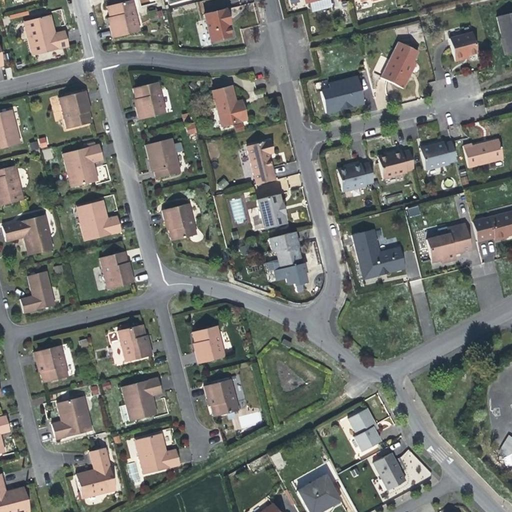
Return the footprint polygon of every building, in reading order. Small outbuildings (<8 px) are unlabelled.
[(107,16),(109,24),(107,24),(110,37),(138,30),(130,0),(120,0),(104,4),(107,16)] [(225,6),(202,13),(209,37),(229,32),(226,21),(225,19),(228,18),(225,6)] [(511,13),(495,18),(502,42),(506,58),(511,56),(511,13)] [(27,37),(31,55),(67,46),(63,30),(54,33),(52,25),(49,14),(27,19),(31,36),(27,37)] [(23,20),(27,37),(31,36),(27,19),(23,20)] [(471,34),(449,39),(454,62),(462,60),(461,57),(468,56),(476,54),(471,34)] [(377,80),(399,93),(406,80),(404,79),(411,66),(416,57),(397,46),(377,80)] [(411,66),(404,79),(406,80),(411,73),(414,68),(411,66)] [(321,91),(326,112),(347,107),(364,103),(357,76),(328,84),(329,89),(321,91)] [(163,114),(155,83),(131,89),(134,102),(136,107),(134,108),(137,121),(163,114)] [(217,90),(198,95),(207,129),(232,122),(229,110),(223,112),(221,105),(217,90)] [(83,93),(57,99),(66,131),(89,125),(85,113),(84,107),(86,106),(83,93)] [(13,109),(7,111),(11,127),(17,125),(13,109)] [(0,147),(21,143),(17,125),(11,127),(7,111),(0,112),(0,147)] [(195,123),(186,124),(187,134),(196,133),(195,123)] [(46,137),(38,138),(40,148),(48,146),(46,137)] [(178,172),(169,138),(143,145),(147,160),(150,159),(152,166),(155,178),(178,172)] [(418,151),(423,171),(448,165),(447,162),(455,160),(450,140),(442,142),(441,140),(433,142),(424,144),(426,149),(418,151)] [(461,145),(467,168),(502,159),(497,140),(481,144),(471,147),(469,142),(461,145)] [(243,147),(253,185),(273,180),(269,164),(267,155),(272,154),(268,141),(243,147)] [(100,161),(97,146),(61,155),(66,174),(70,173),(73,187),(95,181),(92,169),(91,164),(100,161)] [(45,160),(54,158),(50,147),(42,150),(45,160)] [(376,162),(381,182),(406,175),(405,172),(413,170),(408,151),(400,153),(399,150),(390,153),(383,155),(384,160),(376,162)] [(335,173),(340,192),(365,186),(364,183),(372,181),(367,161),(359,163),(358,161),(350,163),(341,165),(343,171),(335,173)] [(0,204),(22,199),(14,166),(0,168),(0,204)] [(274,196),(252,202),(260,230),(282,224),(280,216),(282,215),(280,208),(279,203),(276,203),(274,196)] [(78,223),(83,241),(119,232),(115,215),(105,218),(103,212),(100,201),(79,206),(82,221),(78,223)] [(194,234),(186,203),(160,210),(163,224),(165,223),(167,230),(169,241),(194,234)] [(82,221),(79,206),(74,208),(78,223),(82,221)] [(415,206),(406,208),(408,216),(417,214),(415,206)] [(511,207),(470,218),(475,238),(489,234),(490,237),(507,233),(511,231),(511,207)] [(42,215),(1,226),(5,241),(22,236),(24,244),(27,254),(51,248),(42,215)] [(444,260),(452,258),(451,254),(467,250),(460,225),(444,229),(446,236),(424,242),(430,264),(444,260)] [(371,231),(350,236),(361,281),(387,275),(403,271),(397,248),(377,253),(371,231)] [(293,240),(291,232),(266,239),(270,252),(273,251),(276,260),(264,263),(267,272),(273,271),(275,280),(282,278),(302,272),(304,272),(302,263),(300,264),(295,248),(294,249),(292,241),(293,240)] [(247,246),(239,249),(241,255),(249,253),(247,246)] [(122,253),(98,259),(106,290),(133,284),(130,272),(128,273),(125,264),(122,253)] [(55,304),(46,270),(26,275),(29,289),(31,295),(19,298),(23,312),(55,304)] [(305,283),(302,272),(282,278),(284,286),(293,284),(294,286),(300,284),(305,283)] [(143,337),(140,324),(116,330),(124,362),(150,356),(146,342),(144,343),(143,337)] [(222,358),(215,327),(192,332),(195,347),(196,352),(194,352),(197,364),(222,358)] [(66,377),(59,345),(32,351),(36,366),(38,365),(40,372),(42,382),(66,377)] [(159,393),(155,377),(120,386),(124,404),(128,403),(132,417),(155,412),(152,400),(151,395),(159,393)] [(209,403),(212,414),(235,409),(229,378),(202,384),(205,397),(208,397),(209,403)] [(82,395),(77,397),(81,413),(86,412),(82,395)] [(54,438),(90,429),(86,412),(81,413),(77,397),(55,402),(59,415),(60,421),(50,423),(54,438)] [(346,421),(353,433),(371,424),(373,427),(375,426),(366,410),(346,421)] [(371,424),(353,433),(349,435),(359,453),(380,441),(376,434),(373,427),(371,424)] [(141,474),(177,465),(173,449),(163,451),(162,446),(159,434),(137,439),(141,455),(137,456),(141,474)] [(498,453),(505,465),(511,465),(511,439),(508,436),(498,453)] [(113,488),(103,447),(88,451),(92,469),(74,473),(77,485),(80,497),(113,488)] [(390,453),(371,463),(386,490),(403,481),(396,469),(398,468),(396,464),(390,453)] [(0,475),(0,511),(18,511),(28,510),(24,498),(21,486),(4,490),(0,475)] [(325,475),(295,490),(307,511),(317,511),(324,508),(339,501),(325,475)]
